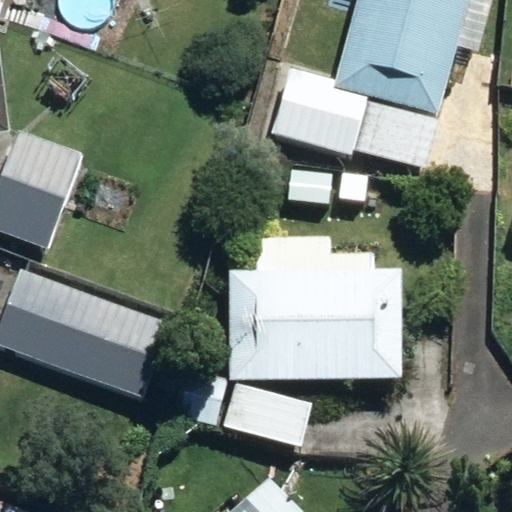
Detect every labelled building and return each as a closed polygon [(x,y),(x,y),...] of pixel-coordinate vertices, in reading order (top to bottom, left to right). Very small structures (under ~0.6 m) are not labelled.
[(374,100),(448,119),(477,0),(365,0),(344,81),(297,69),(280,135),(359,156),(374,100)] [(0,26),(0,135),(16,133),(2,27),(0,26)] [(0,192),(0,228),(53,248),(88,154),(23,131),(0,192)] [(236,380),(410,381),(410,272),(237,273),(236,380)] [(3,349),(149,399),(174,326),(28,274),(3,349)] [(190,415),(216,423),(228,384),(202,376),(190,415)] [(302,417),(227,396),(215,439),(290,460),(302,417)] [(239,511),(301,511),(275,481),(239,511)] [(0,511),(24,511),(0,502),(0,511)]
